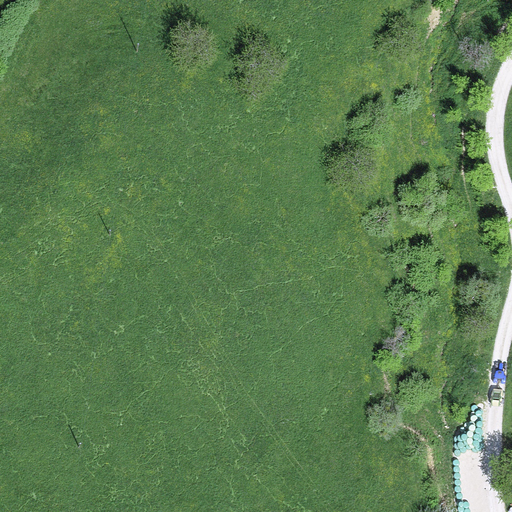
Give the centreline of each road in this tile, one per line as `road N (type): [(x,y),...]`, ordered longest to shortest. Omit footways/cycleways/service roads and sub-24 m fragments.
road 1 (unclassified): [(511,287),(493,381),(491,511)]
road 2 (unclassified): [(511,63),(499,85),(491,134),(511,231)]
